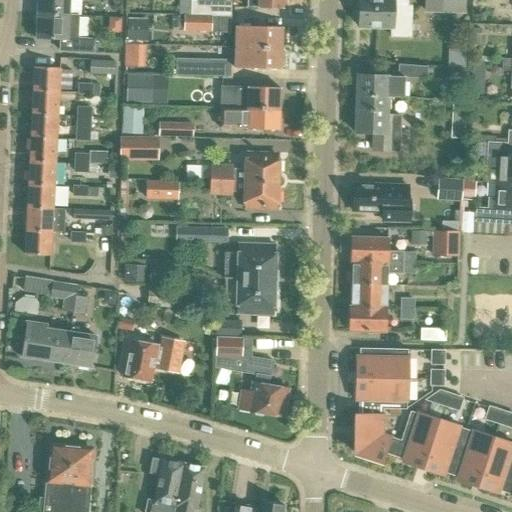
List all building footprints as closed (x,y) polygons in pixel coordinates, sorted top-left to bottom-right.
[(37,0),(37,14),(68,15),(69,0),(37,0)] [(191,0),(190,15),(210,16),(211,1),(191,0)] [(282,9),(282,0),(246,0),(246,8),(258,8),(258,9),(282,9)] [(390,28),(390,37),(391,37),(411,38),(412,6),(407,6),(406,0),(359,0),(359,29),(360,29),(360,27),(390,28)] [(464,14),(464,0),(423,0),(424,13),(464,14)] [(37,14),(36,38),(59,40),(58,51),(93,53),(94,39),(78,38),(79,16),(68,15),(37,14)] [(210,33),(211,16),(210,16),(190,15),(183,15),(183,31),(210,33)] [(171,16),(171,28),(182,28),(183,17),(171,16)] [(147,42),(148,19),(128,18),(127,42),(147,42)] [(234,47),(281,49),(281,44),(285,44),(286,32),(282,32),(282,28),(249,27),(234,26),(234,47)] [(152,44),(133,43),(132,67),(152,67),(152,44)] [(281,53),(281,49),(234,47),(233,68),(248,69),(280,70),(281,68),(285,68),(285,54),(281,53)] [(176,59),(175,76),(209,77),(210,60),(176,59)] [(114,75),(115,61),(89,60),(89,74),(114,75)] [(410,66),(410,78),(427,78),(427,67),(410,66)] [(485,67),(472,66),(471,78),(484,79),(485,67)] [(34,67),(33,91),(36,91),(58,92),(60,69),(34,67)] [(356,88),(356,97),(379,97),(381,97),(387,97),(403,98),(403,90),(404,78),(404,77),(404,72),(386,72),(386,76),(357,75),(357,86),(356,88)] [(152,105),(153,76),(127,75),(126,104),(152,105)] [(100,94),(100,85),(78,84),(77,95),(92,95),(92,93),(100,94)] [(280,88),(247,87),(221,86),(221,108),(279,109),(280,88)] [(33,91),(32,114),(34,114),(57,115),(58,92),(36,91),(33,91)] [(356,97),(355,133),(379,134),(378,141),(373,141),(373,151),(399,152),(401,115),(386,115),(387,97),(381,97),(379,97),(356,97)] [(142,135),(143,106),(123,105),(122,134),(142,135)] [(97,140),(97,132),(90,132),(91,108),(76,107),(74,141),(89,142),(89,140),(97,140)] [(279,130),(279,109),(221,108),(220,129),(279,130)] [(465,109),(452,108),(451,123),(465,124),(465,109)] [(32,114),(31,137),(33,138),(56,139),(57,115),(34,114),(32,114)] [(192,138),(193,124),(158,123),(158,137),(192,138)] [(31,137),(29,161),(31,161),(55,162),(56,139),(33,138),(31,137)] [(158,161),(158,138),(119,137),(119,161),(158,161)] [(476,142),(476,156),(486,156),(486,157),(499,157),(498,183),(511,184),(511,145),(507,145),(507,144),(487,142),(476,142)] [(89,154),(89,164),(106,164),(106,152),(90,151),(89,154)] [(88,173),(89,154),(74,153),(73,172),(88,173)] [(233,169),(232,181),(245,181),(279,182),(280,153),(278,153),(278,156),(246,155),(245,169),(233,169)] [(29,161),(28,184),(29,184),(54,186),(55,162),(31,161),(29,161)] [(210,164),(210,180),(224,180),(232,181),(233,169),(233,165),(210,164)] [(461,202),(462,180),(438,178),(436,200),(461,202)] [(210,180),(210,196),(232,196),(232,192),(232,181),(224,180),(210,180)] [(178,200),(178,182),(145,181),(145,199),(178,200)] [(232,181),(232,192),(245,192),(244,207),(276,208),(276,211),(279,211),(279,182),(245,181),(232,181)] [(463,181),(462,198),(474,198),(475,181),(463,181)] [(475,207),(474,222),(509,224),(510,211),(511,210),(511,184),(498,183),(497,198),(487,198),(487,208),(475,207)] [(28,184),(27,208),(28,208),(53,209),(54,186),(29,184),(28,184)] [(407,198),(407,186),(353,185),(353,211),(382,212),(382,220),(401,220),(402,198),(407,198)] [(87,197),(87,186),(73,186),(72,196),(87,197)] [(27,208),(26,231),(51,232),(51,231),(63,232),(64,209),(53,209),(28,208),(27,208)] [(72,209),(72,219),(112,221),(112,211),(86,210),(72,209)] [(442,222),(441,231),(457,232),(457,222),(442,222)] [(112,226),(99,225),(99,235),(112,235),(112,226)] [(228,243),(228,229),(176,228),(176,242),(228,243)] [(26,231),(25,255),(50,256),(51,232),(26,231)] [(426,232),(410,231),(410,245),(426,245),(426,232)] [(458,257),(459,232),(457,232),(441,231),(439,231),(432,231),(432,256),(458,257)] [(93,243),(94,234),(85,234),(85,232),(70,232),(70,243),(84,243),(84,242),(93,243)] [(101,256),(115,259),(119,239),(105,236),(101,256)] [(351,262),(402,263),(402,252),(402,251),(387,251),(387,239),(352,238),(351,262)] [(225,279),(274,281),(275,244),(238,243),(238,253),(224,253),(224,279),(225,279)] [(402,252),(402,263),(415,263),(415,253),(402,252)] [(402,274),(402,263),(351,262),(350,284),(386,286),(386,275),(386,274),(402,274)] [(402,263),(402,274),(415,274),(415,263),(402,263)] [(126,265),(125,282),(145,283),(146,266),(126,265)] [(273,315),(274,281),(225,279),(224,279),(223,305),(236,305),(236,314),(273,315)] [(73,312),(75,297),(77,285),(53,281),(50,298),(63,300),(61,311),(73,312)] [(385,309),(386,286),(350,284),(349,307),(385,309)] [(193,307),(194,289),(148,288),(147,306),(193,307)] [(75,297),(73,312),(84,314),(86,298),(75,297)] [(400,309),(414,310),(414,298),(401,298),(400,309)] [(28,299),(24,311),(43,317),(47,305),(28,299)] [(385,332),(385,309),(349,307),(349,331),(385,332)] [(413,320),(414,310),(400,309),(400,319),(413,320)] [(133,321),(135,314),(120,312),(119,318),(118,318),(116,329),(132,332),(134,321),(133,321)] [(240,336),(240,321),(214,321),(214,335),(240,336)] [(65,363),(70,333),(46,329),(47,325),(27,322),(22,357),(65,363)] [(445,342),(446,330),(420,329),(420,341),(445,342)] [(70,333),(65,363),(91,367),(96,337),(70,333)] [(242,357),(242,338),(216,337),(215,356),(242,357)] [(169,348),(158,346),(129,340),(122,377),(136,379),(137,380),(139,383),(145,384),(147,381),(151,382),(154,364),(154,363),(166,365),(169,348)] [(407,350),(359,349),(359,357),(357,357),(356,379),(407,379),(407,350)] [(292,351),(276,350),(275,369),(292,370),(292,351)] [(444,365),(444,350),(430,350),(430,365),(444,365)] [(240,389),(237,410),(255,413),(257,416),(263,417),(266,415),(284,418),(289,388),(268,384),(269,377),(270,377),(273,361),(247,357),(244,373),(255,375),(254,382),(251,381),(249,391),(240,389)] [(429,387),(444,387),(444,370),(429,370),(429,387)] [(407,379),(356,379),(356,400),(358,400),(358,408),(383,408),(383,410),(406,410),(407,379)] [(450,393),(439,390),(424,400),(445,407),(450,393)] [(450,393),(445,407),(459,411),(463,398),(450,393)] [(502,410),(488,406),(484,420),(498,424),(502,410)] [(384,453),(395,457),(401,442),(382,436),(383,410),(383,408),(358,408),(358,416),(356,416),(355,454),(381,462),(384,453)] [(511,413),(502,410),(498,424),(511,429),(511,427),(511,413)] [(438,421),(410,413),(401,442),(395,457),(403,459),(402,462),(423,469),(438,421)] [(465,430),(438,421),(423,469),(443,475),(444,473),(451,475),(465,430)] [(493,439),(465,430),(451,475),(458,477),(457,480),(477,486),(493,439)] [(511,473),(511,445),(493,439),(477,486),(498,493),(499,491),(506,493),(511,473)] [(87,485),(91,450),(52,446),(49,480),(45,480),(43,498),(39,498),(37,511),(87,511),(89,488),(87,488),(87,485)] [(154,500),(146,499),(146,500),(143,511),(173,511),(183,464),(162,459),(152,457),(149,473),(159,476),(154,500)] [(183,464),(173,511),(199,511),(200,510),(196,510),(204,468),(183,464)] [(282,511),(283,505),(260,501),(259,508),(235,504),(233,511),(282,511)]
